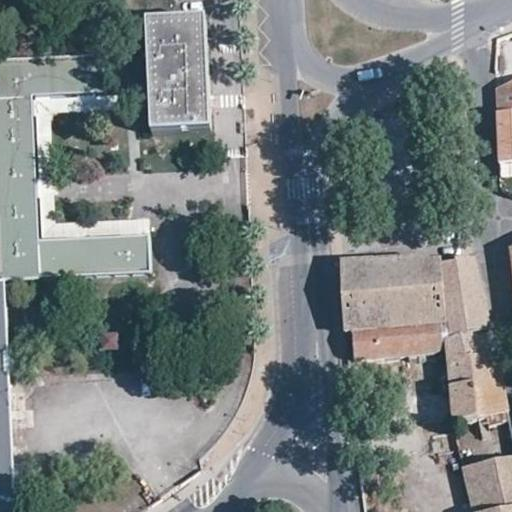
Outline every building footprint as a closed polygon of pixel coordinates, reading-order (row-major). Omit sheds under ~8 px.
[(148,28),(151,98),(152,113),(153,136),(210,134),(204,25),(148,28)] [(503,71),(505,39),(498,41),(495,74),(503,71)] [(31,101),(95,98),(104,97),(101,61),(0,66),(0,511),(12,511),(3,284),(150,276),(148,242),(38,246),(31,101)] [(511,87),(496,94),(497,119),(511,117),(511,87)] [(152,113),(151,98),(96,102),(95,98),(31,101),(38,246),(148,242),(148,224),(56,229),(54,197),(51,116),(152,113)] [(511,117),(497,119),(500,191),(511,198),(511,117)] [(184,219),(162,221),(165,348),(189,348),(184,219)] [(218,219),(194,220),(198,348),(222,347),(218,219)] [(354,337),(356,364),(446,356),(453,428),(506,416),(498,368),(492,342),(472,263),(442,266),(432,265),(424,261),(343,265),(347,337),(354,337)] [(103,350),(120,349),(119,333),(102,334),(103,350)] [(348,365),(356,364),(354,337),(347,337),(348,364),(348,365)] [(511,511),(511,460),(463,471),(472,511),(511,511)] [(46,473),(26,474),(26,485),(47,484),(46,473)]
